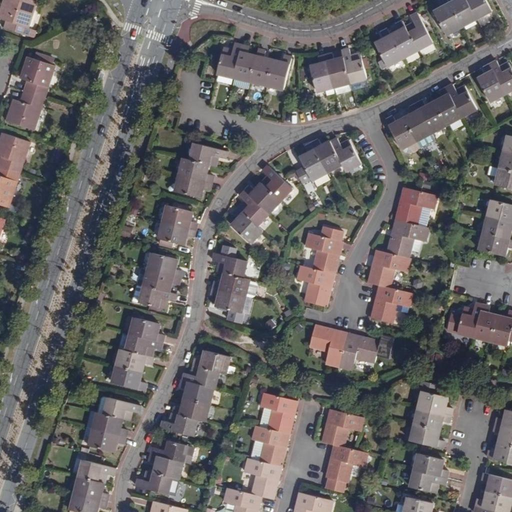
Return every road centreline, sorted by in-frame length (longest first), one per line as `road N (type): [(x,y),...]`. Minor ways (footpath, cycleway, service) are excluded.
road 1 (secondary): [(5,511),(172,0)]
road 2 (residential): [(371,119),(267,150),(216,212),(193,331),(129,471),(122,511)]
road 3 (secondary): [(141,0),(0,430)]
road 4 (residential): [(371,119),(388,172),(386,203),(353,260),(340,313)]
road 5 (tertiary): [(386,0),(309,30),(189,0)]
road 6 (residential): [(511,40),(371,119)]
